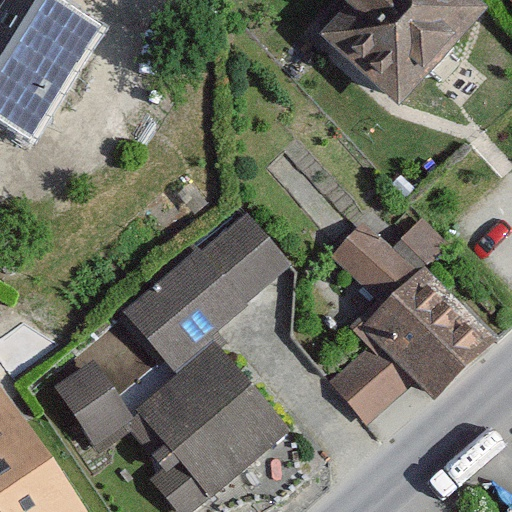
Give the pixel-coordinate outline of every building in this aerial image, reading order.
[(47,0),(0,0),(0,120),(25,135),(90,25),(47,0)] [(462,0),(334,0),(304,32),(382,107),(474,10),(462,0)] [(511,0),(502,0),(511,9),(511,0)] [(402,205),(381,223),(406,252),(427,234),(402,205)] [(243,213),(119,312),(168,374),(215,336),(208,327),(285,265),(243,213)] [(373,214),(333,248),(379,301),(351,325),(376,353),(337,386),(371,426),(410,392),(423,405),(490,347),(406,252),(381,223),(373,214)] [(168,374),(134,398),(167,441),(142,459),(181,511),(287,430),(215,336),(168,374)] [(86,354),(45,379),(84,445),(126,420),(86,354)] [(77,511),(0,389),(0,511),(77,511)]
